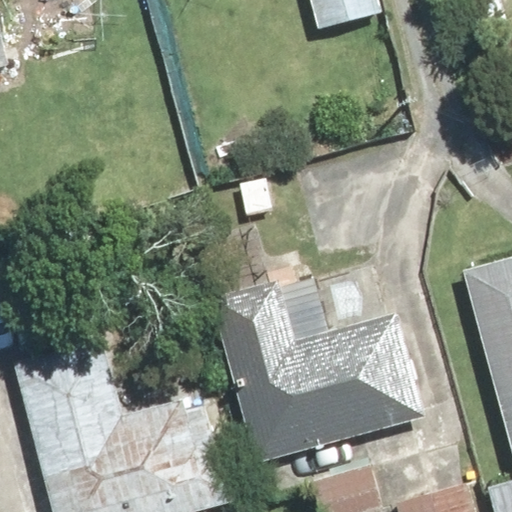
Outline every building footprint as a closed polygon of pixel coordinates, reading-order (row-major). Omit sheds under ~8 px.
[(371,0),(298,0),(309,43),(378,26),(371,0)] [(511,511),(511,272),(456,289),(511,474),(511,486),(486,494),(491,511),(511,511)] [(200,294),(245,475),(424,431),(395,317),(291,343),(275,276),(200,294)] [(124,337),(0,367),(35,511),(232,511),(200,382),(139,397),(124,337)] [(310,484),(321,511),(368,511),(386,505),(368,461),(310,484)]
